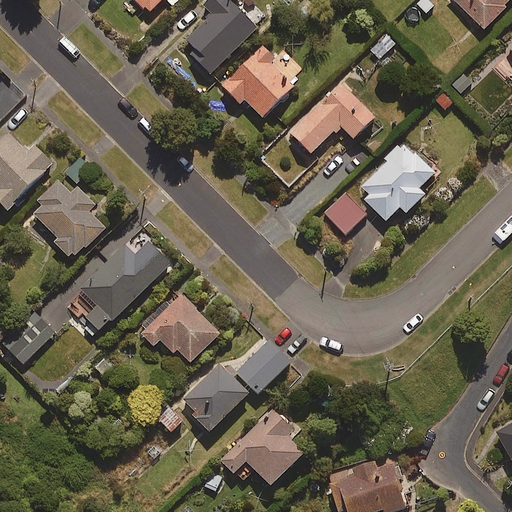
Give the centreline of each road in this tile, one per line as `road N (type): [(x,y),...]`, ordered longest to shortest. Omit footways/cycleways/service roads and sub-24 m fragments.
road 1 (residential): [(1,0),(310,309),(354,329)]
road 2 (residential): [(495,511),(453,468),(451,450),(511,339)]
road 3 (residential): [(511,208),(409,308),(382,325),(354,329)]
